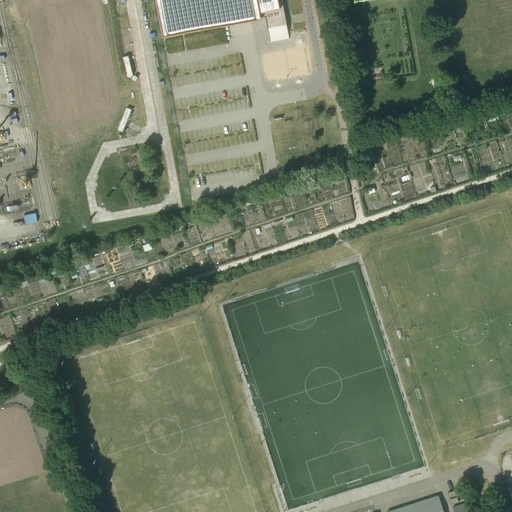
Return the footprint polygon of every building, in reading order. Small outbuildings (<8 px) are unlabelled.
[(281,0),(157,0),(164,36),(262,18),(261,12),(263,11),(269,42),(289,39),(281,0)] [(23,214),(24,223),(36,221),(34,212),(23,214)] [(459,488),(447,492),(449,498),(461,494),(459,488)] [(443,511),(438,495),(387,511),(443,511)] [(467,511),(464,503),(461,504),(452,507),(453,511),(467,511)]
